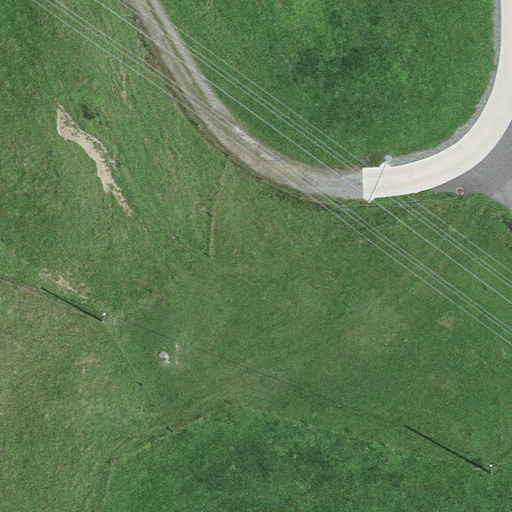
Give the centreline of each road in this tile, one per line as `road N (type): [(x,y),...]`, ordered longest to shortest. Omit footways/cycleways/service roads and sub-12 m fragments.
road 1 (track): [(144,0),(197,91),(238,142),(298,175),(364,185)]
road 2 (unclassified): [(511,71),(496,116),(465,156),(418,176),(364,185)]
